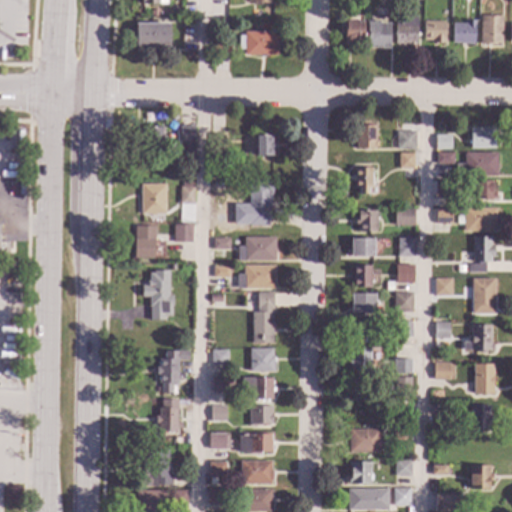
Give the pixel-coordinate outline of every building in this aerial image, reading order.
[(416,44),(394,44),(394,17),(416,17),(416,44)] [(501,44),(479,44),(479,17),(501,17),(501,44)] [(474,45),(459,45),(459,43),(451,43),(451,24),(466,24),(466,20),(474,20),(474,45)] [(362,41),(352,41),(352,44),(343,44),(343,21),(362,21),(362,41)] [(445,44),(430,44),(430,41),(422,41),(422,22),(445,22),(445,44)] [(168,24),(169,47),(133,48),(132,24),(168,24)] [(388,48),(365,48),(365,24),(388,24),(388,48)] [(276,56),(243,56),(243,50),(238,50),(238,36),(244,36),(244,32),(276,32),(276,56)] [(230,52),(212,51),(212,33),(213,33),(230,33),(230,52)] [(193,152),(186,152),(185,141),(178,141),(178,127),(193,126),(193,152)] [(374,141),(376,141),(376,148),(374,148),(374,149),(354,149),(354,138),(353,138),(353,131),(356,131),(356,126),(374,127),(374,141)] [(161,147),(141,148),(140,127),(161,127),(161,147)] [(495,139),(494,139),(493,150),(470,149),(470,128),(495,128),(495,139)] [(414,150),(394,150),(395,132),(399,132),(414,132),(414,150)] [(272,157),(254,156),(254,135),(260,135),(272,136),(272,157)] [(450,150),(434,150),(434,135),(450,135),(450,150)] [(224,151),(209,151),(209,136),(210,136),(225,136),(224,151)] [(452,165),(435,164),(435,153),(452,153),(452,165)] [(412,169),(397,169),(397,154),(412,154),(412,169)] [(496,176),(463,176),(463,173),(455,173),(455,164),(463,164),(463,154),(495,154),(496,176)] [(180,178),(165,179),(165,167),(180,167),(180,178)] [(371,186),(368,186),(368,194),(359,194),(358,187),(353,187),(353,170),(370,169),(371,186)] [(271,196),(269,196),(269,213),(267,213),(267,226),(248,226),(248,225),(239,225),(239,211),(247,211),(248,181),(271,182),(271,196)] [(450,198),(434,198),(434,181),(451,182),(450,198)] [(490,189),(494,189),(494,199),(473,199),(473,182),(490,182),(490,189)] [(191,188),(192,188),(192,203),(179,203),(178,187),(181,187),(181,183),(191,183),(191,188)] [(163,215),(139,215),(140,185),(163,185),(163,215)] [(494,217),(498,217),(498,224),(494,224),(494,232),(461,231),(462,225),(455,225),(455,211),(462,211),(462,208),(494,209),(494,217)] [(413,210),(413,226),(393,226),(393,209),(413,210)] [(450,225),(435,225),(435,209),(450,209),(450,225)] [(375,232),(356,232),(356,212),(375,212),(375,232)] [(191,243),(173,243),(173,226),(191,226),(191,243)] [(153,227),(152,259),(132,258),(133,227),(153,227)] [(273,261),(235,261),(235,247),(242,247),(242,238),(273,238),(273,261)] [(489,246),(493,246),(493,258),(490,258),(490,263),(484,262),(484,273),(466,273),(466,264),(476,265),(476,262),(470,262),(470,238),(490,239),(489,246)] [(228,251),(212,250),(212,239),(228,239),(228,251)] [(372,257),(349,257),(350,239),(372,239),(372,257)] [(413,240),(413,257),(396,257),(396,239),(413,240)] [(0,243),(8,243),(7,261),(0,261),(0,243)] [(273,289),(235,289),(235,275),(242,275),(242,266),(273,267),(273,289)] [(370,288),(351,288),(351,266),(366,266),(370,267),(370,288)] [(412,283),(394,283),(394,266),(411,266),(412,283)] [(228,278),(211,278),(212,267),(228,267),(228,278)] [(167,295),(171,295),(170,317),(164,317),(164,321),(148,321),(148,307),(147,307),(147,298),(140,298),(140,286),(146,286),(146,281),(147,281),(148,273),(152,273),(152,272),(167,272),(167,295)] [(450,297),(433,297),(433,280),(450,280),(450,297)] [(493,314),(469,313),(470,280),(493,280),(493,314)] [(272,294),(271,344),(250,343),(250,312),(255,312),(255,293),(272,294)] [(411,312),(392,311),(392,293),(411,293),(411,312)] [(373,315),(350,314),(350,295),(373,296),(373,315)] [(411,338),(393,337),(393,322),(395,322),(411,322),(411,338)] [(369,340),(349,340),(349,323),(369,323),(369,340)] [(447,340),(432,339),(432,323),(447,323),(447,340)] [(490,344),(491,344),(491,351),(461,351),(461,343),(469,343),(469,326),(490,326),(490,344)] [(271,357),(273,357),(273,372),(247,372),(248,349),(271,350),(271,357)] [(369,371),(350,371),(350,350),(369,350),(369,371)] [(186,361),(177,361),(177,374),(183,374),(183,379),(176,379),(176,384),(171,384),(171,394),(159,394),(159,384),(157,384),(157,375),(154,375),(154,368),(157,368),(157,359),(164,359),(164,351),(186,351),(186,361)] [(226,365),(210,365),(210,351),(226,351),(226,365)] [(409,375),(392,374),(392,360),(393,360),(409,360),(409,375)] [(451,380),(433,380),(433,363),(452,364),(451,380)] [(491,394),(471,394),(472,364),(492,365),(491,394)] [(225,394),(210,394),(210,378),(226,378),(225,394)] [(270,401),(240,400),(240,378),(270,378),(270,401)] [(368,399),(349,398),(350,379),(368,380),(368,399)] [(410,397),(393,396),(393,379),(406,379),(410,379),(410,397)] [(176,401),(176,423),(180,423),(180,429),(176,429),(176,433),(156,433),(156,424),(154,424),(154,417),(157,417),(157,408),(161,408),(161,400),(176,401)] [(446,415),(430,415),(430,405),(446,406),(446,415)] [(271,425),(259,424),(259,427),(247,426),(247,406),(271,407),(271,425)] [(488,414),(491,414),(491,421),(487,421),(487,430),(468,430),(468,406),(488,406),(488,414)] [(224,422),(209,422),(209,407),(224,407),(224,422)] [(409,441),(391,441),(391,424),(409,424),(409,441)] [(378,453),(347,452),(347,430),(379,430),(378,453)] [(227,449),(207,450),(207,434),(227,434),(227,449)] [(270,453),(260,453),(260,456),(247,455),(247,453),(237,453),(237,435),(270,435),(270,453)] [(166,477),(171,477),(171,486),(140,486),(141,461),(146,461),(146,449),(167,450),(166,477)] [(409,474),(393,474),(393,460),(409,461),(409,474)] [(269,485),(238,484),(238,462),(270,462),(269,485)] [(224,478),(208,478),(208,463),(224,463),(224,478)] [(368,484),(348,483),(348,463),(368,463),(368,484)] [(445,476),(431,475),(431,466),(445,466),(445,476)] [(488,473),(491,473),(490,482),(488,482),(488,490),(467,490),(468,466),(488,466),(488,473)] [(386,511),(346,511),(346,489),(386,489),(386,511)] [(408,507),(391,506),(392,489),(409,489),(408,507)] [(223,506),(205,505),(205,490),(223,491),(223,506)] [(270,511),(238,511),(238,490),(270,490),(270,511)] [(164,511),(135,511),(135,492),(164,491),(164,511)] [(184,508),(170,508),(170,491),(184,491),(184,508)] [(456,511),(433,511),(434,495),(456,496),(456,511)]
